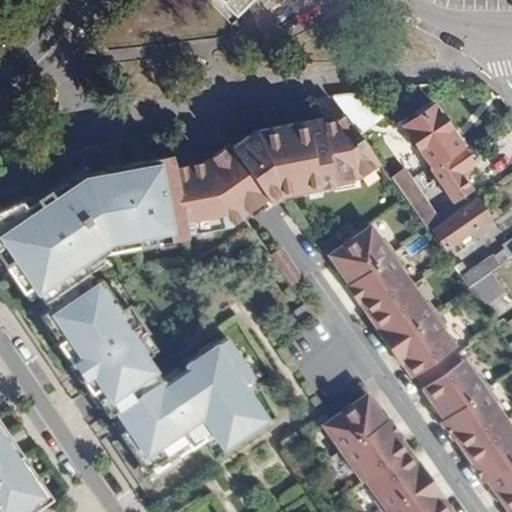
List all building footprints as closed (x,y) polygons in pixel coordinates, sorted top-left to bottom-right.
[(214,0),(228,14),(242,0),(214,0)] [(347,94),(337,96),(350,115),(361,131),(388,112),(373,91),(347,94)] [(434,106),(406,126),(434,166),(462,146),(434,106)] [(360,179),(383,163),(361,131),(350,115),(255,132),(232,149),(230,146),(220,153),(207,162),(206,160),(195,169),(190,164),(176,167),(185,228),(194,226),(195,232),(232,225),(244,215),(245,217),(260,206),(268,199),(272,205),(283,197),(352,184),(351,181),(360,179)] [(474,163),(462,146),(434,166),(429,169),(454,202),(471,189),(460,173),(474,163)] [(185,228),(176,167),(175,161),(160,163),(159,157),(106,166),(107,172),(74,178),(56,186),(48,192),(39,194),(0,211),(0,256),(90,390),(149,350),(136,332),(144,327),(130,308),(125,311),(101,278),(96,282),(84,267),(121,241),(132,239),(133,245),(160,241),(160,238),(168,236),(173,239),(187,237),(185,228)] [(392,176),(430,231),(454,214),(449,207),(436,216),(412,180),(403,168),(392,176)] [(480,204),(436,234),(449,252),(492,221),(480,204)] [(371,225),(329,255),(340,270),(336,272),(358,304),(359,302),(376,326),(373,328),(400,366),(403,365),(411,376),(414,373),(424,386),(421,388),(429,399),(425,402),(450,438),(454,438),(495,499),(499,498),(506,509),(510,507),(511,510),(511,428),(495,405),(497,399),(476,374),(473,374),(463,360),(457,361),(450,350),(454,347),(445,334),(445,327),(426,300),(421,300),(400,269),(402,265),(383,239),(378,238),(371,225)] [(511,238),(460,274),(469,287),(511,257),(511,256),(511,238)] [(287,286),(300,279),(282,244),(269,251),(287,286)] [(124,427),(126,430),(119,434),(143,468),(150,462),(153,467),(202,435),(198,429),(207,423),(221,444),(265,415),(241,381),(252,374),(225,336),(185,362),(188,366),(164,382),(160,376),(112,408),(124,427)] [(380,405),(377,407),(365,391),(321,422),(363,481),(366,479),(378,497),(374,500),(382,511),(448,511),(451,510),(442,498),(444,495),(419,459),(416,462),(398,437),(401,435),(380,405)] [(0,511),(32,511),(51,500),(0,422),(0,511)]
